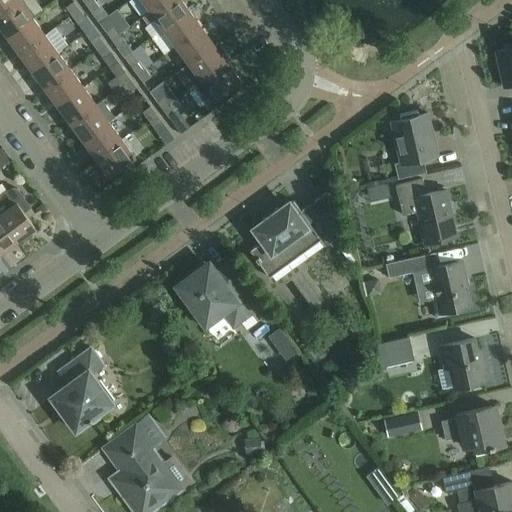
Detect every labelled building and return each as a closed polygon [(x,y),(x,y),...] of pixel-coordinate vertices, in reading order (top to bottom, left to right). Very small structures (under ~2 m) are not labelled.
[(0,0),(0,14),(19,0),(0,0)] [(19,0),(0,14),(0,27),(7,36),(32,17),(19,0)] [(100,7),(94,0),(92,0),(86,5),(92,13),(100,7)] [(165,0),(141,0),(150,11),(165,0)] [(181,0),(165,0),(150,11),(142,17),(148,25),(156,19),(163,29),(189,10),(181,0)] [(72,15),(80,9),(74,2),(66,8),(72,15)] [(86,18),(80,9),(72,15),(78,23),(86,18)] [(189,10),(163,29),(176,46),(201,27),(189,10)] [(32,17),(7,36),(19,54),(45,35),(32,17)] [(111,40),(120,34),(114,26),(106,32),(111,40)] [(214,45),(201,27),(176,46),(189,64),(214,45)] [(120,34),(111,40),(124,57),(132,51),(120,34)] [(45,35),(19,54),(32,71),(58,52),(45,35)] [(97,50),(105,44),(100,37),(92,42),(97,50)] [(214,45),(189,64),(201,81),(202,82),(227,63),(222,56),(226,53),(218,42),(214,45)] [(353,42),(350,55),(366,59),(369,46),(353,42)] [(511,85),(511,42),(511,44),(511,48),(496,52),(505,87),(511,85)] [(105,44),(97,50),(110,68),(118,62),(111,53),(105,44)] [(132,51),(124,57),(131,67),(137,75),(145,69),(132,51)] [(70,70),(58,52),(32,71),(45,88),(70,70)] [(227,63),(202,82),(201,81),(193,87),(207,105),(215,99),(240,81),(227,63)] [(137,75),(143,83),(151,77),(145,69),(137,75)] [(70,70),(45,88),(58,106),(83,87),(70,70)] [(123,85),(131,79),(125,72),(117,77),(123,85)] [(137,87),(131,79),(123,85),(129,93),(137,87)] [(163,82),(149,92),(163,109),(170,104),(177,99),(163,82)] [(83,87),(58,106),(70,123),(96,105),(83,87)] [(102,100),(96,105),(70,123),(83,141),(109,122),(115,118),(102,100)] [(170,104),(163,109),(168,117),(176,111),(170,104)] [(148,120),(156,114),(150,107),(142,112),(148,120)] [(398,151),(401,162),(395,164),(398,179),(426,172),(423,158),(434,156),(430,140),(434,139),(428,113),(419,115),(418,111),(400,115),(404,135),(393,137),(397,151),(398,151)] [(156,114),(148,120),(154,128),(162,122),(156,114)] [(122,140),(109,122),(83,141),(96,159),(122,140)] [(122,140),(96,159),(109,177),(135,158),(122,140)] [(402,215),(418,211),(425,243),(456,235),(446,190),(426,194),(423,179),(396,185),(402,215)] [(388,182),(380,184),(383,199),(391,197),(388,182)] [(35,228),(23,212),(30,207),(17,189),(12,188),(0,196),(0,218),(17,241),(35,228)] [(337,237),(327,193),(326,192),(301,211),(294,201),(251,232),(259,243),(250,250),(269,277),(289,263),(284,256),(316,233),(325,246),(337,237)] [(0,253),(17,241),(0,218),(0,253)] [(386,263),(389,277),(418,271),(415,257),(386,263)] [(472,305),(462,260),(429,268),(437,301),(433,302),(436,318),(452,314),(451,310),(472,305)] [(261,305),(230,263),(217,273),(209,262),(177,286),(194,309),(191,311),(202,326),(205,324),(206,325),(224,312),(234,325),(261,305)] [(415,360),(410,337),(377,344),(383,367),(415,360)] [(489,380),(484,358),(479,359),(475,338),(440,346),(445,368),(450,367),(455,388),(489,380)] [(60,371),(70,385),(53,397),(61,408),(64,406),(69,413),(66,415),(78,431),(92,421),(93,423),(101,417),(98,413),(111,403),(91,375),(104,365),(91,348),(60,371)] [(494,447),(504,444),(497,417),(493,418),(491,406),(457,414),(458,417),(442,421),(446,439),(462,436),(465,447),(474,445),(476,455),(492,451),(491,448),(494,447)] [(181,489),(151,448),(164,438),(148,416),(105,448),(122,471),(117,475),(126,487),(121,490),(135,509),(137,507),(149,509),(150,511),(181,489)] [(398,417),(385,420),(388,436),(401,433),(398,417)] [(379,466),(367,475),(375,485),(386,476),(379,466)] [(510,511),(511,509),(511,487),(511,482),(493,486),(489,466),(443,477),(446,492),(457,490),(460,503),(457,504),(459,511),(510,511)] [(415,505),(425,499),(415,483),(405,489),(415,505)]
